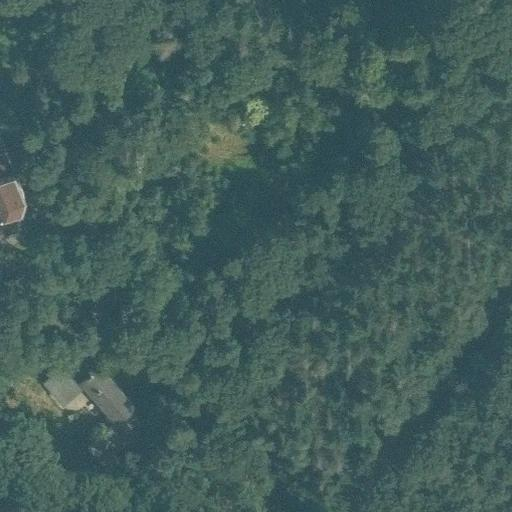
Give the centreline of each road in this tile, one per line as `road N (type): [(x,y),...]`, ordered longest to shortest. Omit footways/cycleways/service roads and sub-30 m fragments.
road 1 (unclassified): [(0,336),(164,285),(233,241),(302,172),(443,0)]
road 2 (track): [(336,474),(511,240)]
